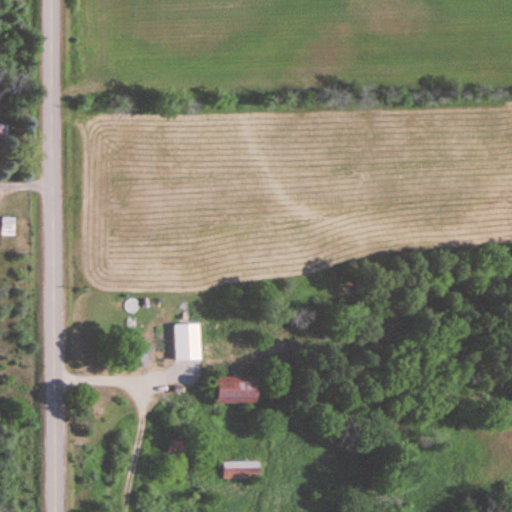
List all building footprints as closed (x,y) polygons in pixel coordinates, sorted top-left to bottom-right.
[(0,235),(12,236),(12,216),(0,216),(0,235)] [(193,339),(174,339),(174,358),(193,358),(193,339)] [(252,404),(252,376),(213,376),(213,404),(252,404)] [(166,454),(181,454),(181,438),(166,438),(166,454)] [(259,461),(221,461),(221,480),(259,480),(259,461)]
